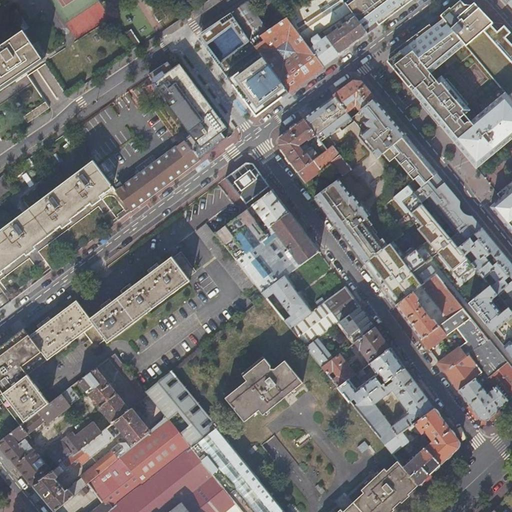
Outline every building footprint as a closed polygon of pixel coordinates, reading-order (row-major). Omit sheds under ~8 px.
[(368,34),(345,2),(343,0),(313,0),(287,18),(287,19),(324,66),(368,34)] [(368,34),(412,0),(348,0),(345,2),(368,34)] [(269,31),(248,1),(231,12),(257,49),(261,53),(290,92),(324,66),(287,19),(269,31)] [(444,20),(464,45),(466,47),(484,32),(493,24),(493,23),(475,4),(473,5),(465,5),(461,1),(452,11),(450,9),(441,17),(444,20)] [(163,10),(155,15),(160,23),(168,18),(163,10)] [(201,37),(226,71),(257,49),(231,12),(224,17),(225,18),(201,37)] [(471,145),(485,162),(496,152),(471,122),(465,115),(470,111),(467,107),(469,105),(447,79),(445,81),(442,77),(437,81),(430,73),(464,45),(444,20),(433,29),(430,25),(394,52),(425,89),(453,123),(465,138),(471,145)] [(493,24),(484,32),(511,63),(511,43),(511,44),(505,37),(510,32),(503,25),(499,30),(493,24)] [(0,87),(43,59),(24,30),(0,46),(0,87)] [(132,49),(141,43),(133,30),(124,36),(132,49)] [(415,96),(425,89),(394,52),(389,55),(388,63),(415,96)] [(290,92),(261,53),(229,78),(257,117),(290,92)] [(0,91),(45,61),(43,59),(0,87),(0,91)] [(227,127),(181,64),(174,68),(169,61),(150,74),(168,100),(191,134),(117,191),(132,211),(200,160),(199,159),(227,138),(222,131),(227,127)] [(361,111),(361,110),(376,99),(362,83),(354,81),(334,96),(347,112),(356,105),(359,109),(357,111),(358,112),(361,111)] [(415,96),(444,130),(453,123),(425,89),(415,96)] [(471,122),(496,152),(511,138),(511,102),(505,94),(471,122)] [(334,96),(304,119),(321,142),(339,127),(342,130),(347,126),(348,123),(346,121),(351,117),(347,112),(334,96)] [(358,126),(363,132),(367,136),(390,117),(376,99),(361,110),(367,119),(358,126)] [(45,103),(23,117),(27,123),(49,109),(45,103)] [(383,154),(393,147),(396,144),(406,136),(390,117),(367,136),(363,132),(359,135),(377,158),(383,154)] [(277,146),(298,173),(320,156),(307,140),(308,139),(309,140),(314,137),(318,143),(321,142),(304,119),(279,138),(277,146)] [(476,169),(485,162),(471,145),(465,138),(453,123),(444,130),(476,169)] [(408,186),(413,192),(415,194),(422,188),(424,187),(426,185),(438,175),(422,156),(406,136),(396,144),(393,147),(383,154),(389,162),(395,157),(414,181),(408,186)] [(324,153),(327,150),(321,142),(318,143),(318,144),(324,153)] [(298,173),(305,183),(322,171),(321,170),(332,162),(343,176),(351,170),(333,146),(327,150),(324,153),(320,156),(298,173)] [(91,200),(93,203),(103,196),(101,193),(112,184),(94,160),(0,230),(0,310),(36,284),(32,280),(0,303),(0,273),(4,271),(2,268),(24,250),(27,254),(37,246),(35,243),(61,223),(63,226),(73,219),(71,216),(91,200)] [(437,197),(440,200),(451,191),(438,175),(426,185),(437,197)] [(315,196),(365,264),(388,245),(383,238),(380,240),(370,227),(373,225),(367,218),(370,215),(361,203),(360,204),(351,194),(350,195),(338,180),(315,196)] [(511,182),(498,195),(501,199),(491,208),(511,233),(511,182)] [(424,187),(422,188),(432,200),(434,199),(424,187)] [(422,188),(415,194),(427,210),(435,203),(432,200),(422,188)] [(290,213),(274,190),(248,210),(253,217),(258,213),(265,223),(261,227),(264,232),(268,229),(272,227),(290,213)] [(449,212),(461,202),(451,191),(440,200),(449,212)] [(436,275),(443,283),(465,267),(471,262),(466,256),(459,248),(445,231),(427,210),(415,194),(413,192),(386,213),(403,233),(436,275)] [(216,234),(263,293),(285,276),(297,268),(268,229),(264,232),(261,227),(253,217),(248,210),(216,234)] [(319,252),(290,213),(272,227),(301,265),(311,257),(319,252)] [(268,229),(297,268),(297,267),(301,265),(272,227),(268,229)] [(473,264),(477,270),(479,271),(490,262),(486,258),(491,255),(492,256),(491,257),(493,260),(502,252),(483,229),(476,234),(479,239),(474,243),(471,238),(459,248),(466,256),(472,251),(478,259),(473,264)] [(204,231),(198,235),(204,243),(210,238),(204,231)] [(365,264),(396,306),(414,291),(423,285),(436,275),(403,233),(388,245),(365,264)] [(204,243),(198,235),(193,239),(199,247),(204,243)] [(204,243),(199,247),(240,301),(251,293),(210,238),(204,243)] [(511,264),(502,252),(493,260),(495,262),(496,261),(497,262),(493,266),(490,262),(479,271),(485,279),(491,274),(497,282),(492,287),(498,294),(504,289),(509,285),(506,282),(511,277),(511,278),(511,264)] [(76,301),(30,336),(48,360),(84,333),(119,307),(133,324),(159,305),(145,288),(177,263),(172,257),(90,319),(76,301)] [(471,262),(465,267),(467,270),(469,277),(477,270),(473,264),(471,262)] [(190,281),(177,263),(145,288),(159,305),(190,281)] [(477,270),(469,277),(469,282),(472,286),(465,290),(467,292),(464,295),(469,303),(491,286),(485,279),(479,271),(477,270)] [(421,340),(463,308),(443,283),(436,275),(423,285),(443,310),(439,313),(442,317),(437,321),(434,318),(433,319),(418,300),(420,299),(414,291),(396,306),(421,340)] [(263,293),(266,296),(267,298),(274,293),(284,306),(282,308),(284,310),(286,309),(291,315),(285,320),(291,328),(312,313),(285,276),(263,293)] [(504,346),(511,355),(511,311),(509,308),(508,307),(502,313),(493,302),(494,298),(498,294),(492,287),(491,286),(469,303),(493,333),(507,323),(511,328),(511,343),(511,342),(504,346)] [(345,288),(312,313),(291,328),(294,331),(307,347),(319,339),(340,323),(360,308),(345,288)] [(108,343),(133,324),(119,307),(84,333),(95,347),(105,340),(108,343)] [(360,308),(340,323),(355,343),(375,328),(360,308)] [(446,373),(467,357),(465,355),(489,341),(463,308),(421,340),(428,350),(457,328),(466,342),(438,363),(446,373)] [(375,328),(355,343),(370,365),(391,349),(375,328)] [(0,389),(3,393),(6,391),(26,376),(28,375),(29,374),(48,360),(43,353),(30,336),(24,329),(0,346),(0,389)] [(319,339),(307,347),(323,367),(334,359),(319,339)] [(465,355),(467,357),(469,356),(480,370),(483,374),(486,378),(488,379),(508,363),(490,341),(489,341),(465,355)] [(381,377),(386,383),(386,382),(391,378),(405,368),(391,349),(370,365),(377,374),(379,373),(379,374),(378,375),(380,378),(381,377)] [(149,396),(146,392),(116,354),(110,358),(143,401),(149,396)] [(334,359),(323,367),(331,377),(333,375),(331,373),(333,372),(337,377),(333,380),(339,388),(350,380),(356,375),(340,354),(334,359)] [(469,356),(467,357),(446,373),(459,391),(475,380),(463,364),(466,362),(475,374),(480,370),(469,356)] [(265,358),(259,363),(286,396),(303,382),(285,361),(274,370),(265,358)] [(286,396),(259,363),(244,376),(247,380),(231,393),(250,417),(259,409),(263,414),(286,396)] [(511,368),(508,363),(488,379),(495,388),(509,402),(511,398),(511,368)] [(131,410),(98,368),(80,382),(113,424),(115,422),(131,410)] [(391,378),(393,381),(388,385),(386,382),(386,383),(382,386),(359,403),(354,406),(386,445),(402,433),(413,424),(412,422),(419,416),(421,419),(435,408),(405,368),(391,378)] [(180,434),(191,448),(217,429),(218,428),(172,372),(153,386),(157,392),(159,390),(161,393),(159,395),(169,407),(171,406),(173,409),(172,410),(176,415),(180,412),(191,426),(190,426),(192,428),(189,431),(187,429),(180,434)] [(26,376),(6,391),(3,393),(26,423),(50,404),(28,375),(26,376)] [(350,380),(339,388),(351,402),(355,398),(356,400),(359,403),(382,386),(375,377),(357,390),(350,380)] [(475,380),(459,391),(480,420),(488,421),(509,402),(495,388),(487,393),(476,379),(475,380)] [(171,423),(180,434),(187,429),(189,431),(192,428),(190,426),(191,426),(180,412),(176,415),(172,410),(173,409),(171,406),(169,407),(159,395),(161,393),(159,390),(157,392),(153,386),(146,392),(149,396),(161,411),(167,418),(171,423)] [(26,423),(0,442),(0,445),(34,487),(52,472),(29,444),(32,442),(30,439),(27,441),(26,439),(24,439),(20,442),(19,441),(46,421),(48,423),(80,399),(72,388),(50,404),(26,423)] [(250,417),(231,393),(226,397),(245,421),(250,417)] [(89,484),(151,432),(133,408),(131,410),(115,422),(132,444),(119,445),(111,451),(112,451),(81,477),(82,479),(87,485),(89,484)] [(458,448),(459,441),(435,408),(421,419),(413,424),(402,433),(411,444),(418,454),(432,473),(445,461),(458,448)] [(109,511),(191,448),(180,434),(171,423),(167,418),(151,432),(89,484),(105,502),(91,511),(109,511)] [(47,460),(55,470),(69,459),(102,432),(94,422),(77,436),(73,432),(46,452),(50,458),(47,460)] [(52,472),(34,487),(54,511),(74,496),(69,490),(66,492),(55,479),(70,468),(75,468),(115,438),(114,437),(116,435),(109,427),(102,432),(69,459),(55,470),(52,472)] [(284,511),(217,429),(191,448),(213,476),(242,511),(284,511)] [(386,445),(393,455),(407,444),(408,446),(411,444),(402,433),(386,445)] [(168,511),(213,476),(191,448),(109,511),(168,511)] [(418,454),(404,468),(418,486),(426,478),(432,473),(418,454)] [(385,469),(362,490),(364,493),(379,511),(389,511),(402,501),(418,486),(404,468),(398,461),(387,471),(385,469)] [(242,511),(213,476),(168,511),(242,511)] [(77,484),(81,490),(82,490),(87,485),(82,479),(77,484)] [(77,484),(69,490),(74,496),(81,490),(77,484)] [(343,511),(341,510),(338,511),(379,511),(364,493),(343,511)]
